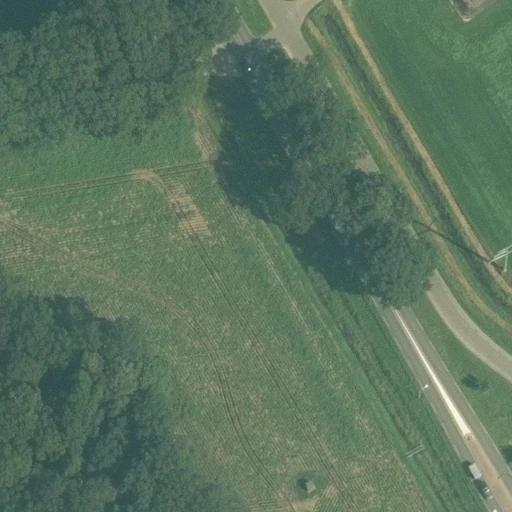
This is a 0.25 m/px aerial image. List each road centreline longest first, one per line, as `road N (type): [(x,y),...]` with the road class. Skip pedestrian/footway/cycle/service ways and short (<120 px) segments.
road 1 (primary): [(511,511),(215,0)]
road 2 (unclassified): [(511,375),(454,327),(265,0)]
